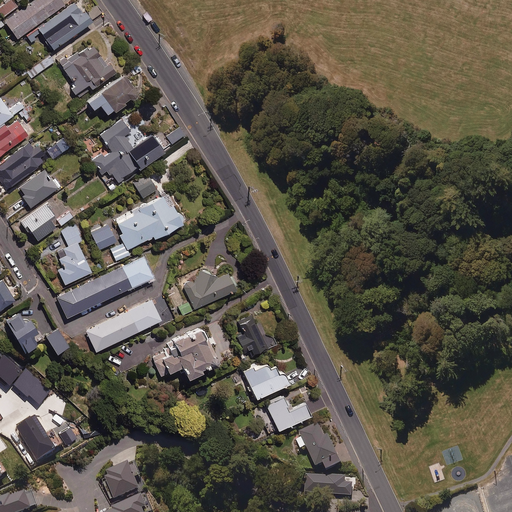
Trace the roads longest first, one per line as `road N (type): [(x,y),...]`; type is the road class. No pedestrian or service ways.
road 1 (tertiary): [(392,508),(184,99),(112,0)]
road 2 (residential): [(266,511),(164,443),(123,439),(92,454),(74,487),(77,511)]
